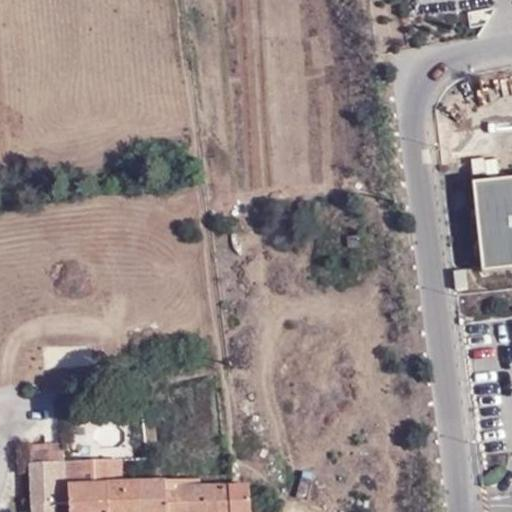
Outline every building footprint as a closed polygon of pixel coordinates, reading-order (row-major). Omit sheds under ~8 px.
[(473,177),(499,175),(498,156),(472,158),(473,177)] [(511,269),(511,179),(473,184),(482,273),(511,269)] [(33,463),(33,511),(64,511),(67,501),(76,502),(75,511),(144,511),(145,507),(147,479),(126,479),(125,459),(33,463)] [(204,478),(164,480),(166,511),(246,511),(257,511),(257,481),(241,482),(204,483),(204,478)] [(166,511),(164,480),(147,479),(145,507),(144,511),(166,511)]
